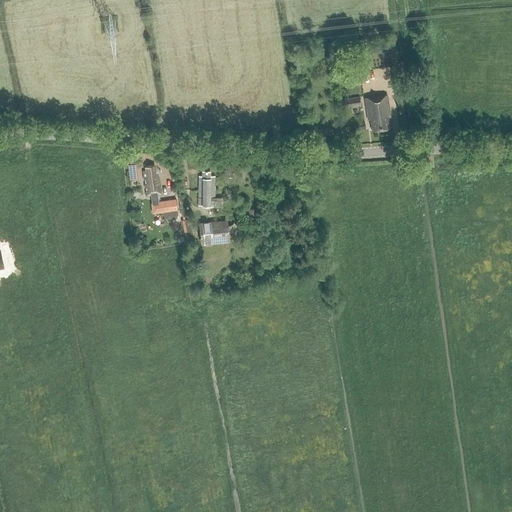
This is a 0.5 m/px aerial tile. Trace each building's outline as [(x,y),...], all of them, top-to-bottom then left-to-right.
[(359,66),(343,68),(346,86),(362,84),(359,66)] [(388,117),(390,117),(387,96),(365,99),(368,120),(371,120),(372,131),(389,129),(388,117)] [(359,97),(343,99),(345,109),(361,106),(359,97)] [(356,123),(357,131),(365,130),(364,122),(356,123)] [(152,214),(161,213),(162,213),(165,218),(174,219),(177,216),(178,213),(177,209),(178,209),(177,199),(160,202),(158,202),(157,194),(161,193),(159,176),(160,176),(159,171),(155,172),(154,166),(145,167),(146,171),(143,171),(146,196),(150,195),(152,203),(151,203),(152,214)] [(214,205),(214,177),(214,176),(210,176),(210,172),(201,172),(201,176),(198,176),(198,205),(214,205)] [(258,208),(251,209),(252,216),(259,215),(258,208)] [(210,221),(198,222),(201,246),(229,243),(228,234),(232,233),(231,226),(228,226),(227,219),(216,221),(216,218),(209,219),(210,221)]
